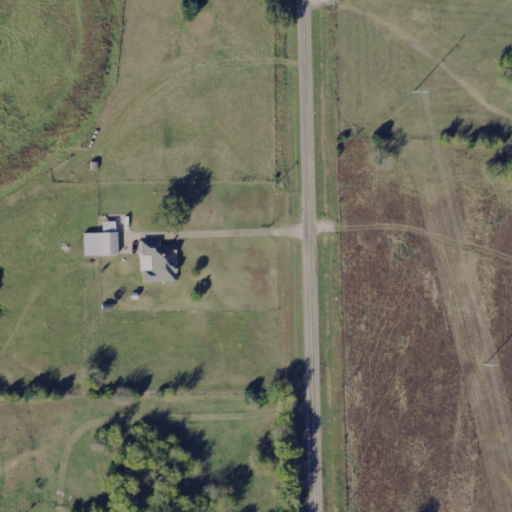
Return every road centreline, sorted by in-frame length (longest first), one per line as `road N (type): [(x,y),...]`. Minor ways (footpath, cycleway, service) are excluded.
road 1 (tertiary): [(320,511),(310,0)]
road 2 (residential): [(511,141),(312,148)]
road 3 (residential): [(158,223),(311,223)]
